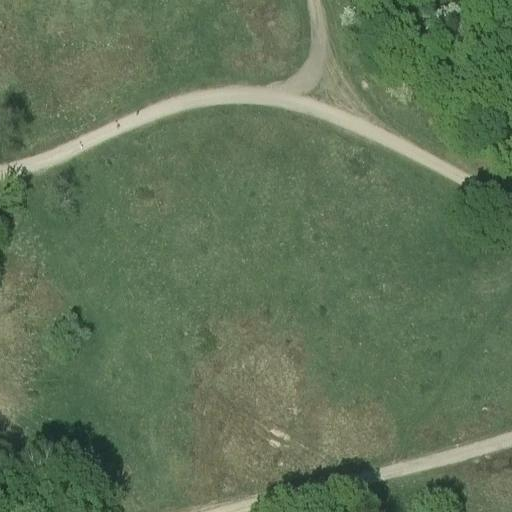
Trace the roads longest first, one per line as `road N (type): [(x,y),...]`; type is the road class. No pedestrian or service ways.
road 1 (track): [(0,167),(197,98),(285,97),(511,205)]
road 2 (track): [(239,511),(511,436)]
